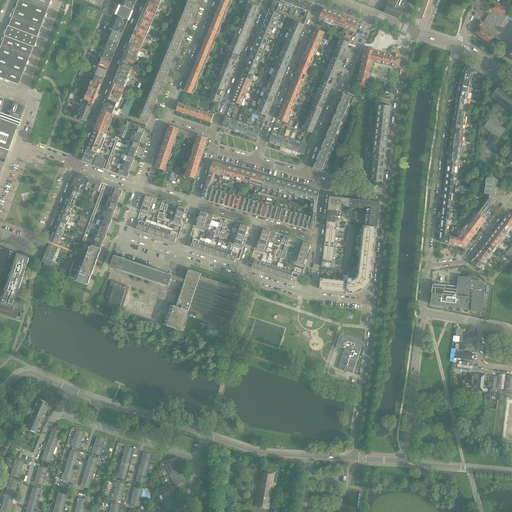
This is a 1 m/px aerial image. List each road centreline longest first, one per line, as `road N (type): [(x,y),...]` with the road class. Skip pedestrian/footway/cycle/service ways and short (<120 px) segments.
road 1 (residential): [(428,264),(441,123),(458,45)]
road 2 (residential): [(140,0),(74,162)]
road 3 (residential): [(303,174),(368,13)]
road 4 (residential): [(319,0),(253,160)]
road 5 (residential): [(415,31),(387,196)]
road 6 (residential): [(371,302),(355,459)]
road 7 (residential): [(404,460),(423,312)]
road 8 (residential): [(70,390),(206,435)]
road 9 (residential): [(214,132),(268,0)]
road 10 (residential): [(164,115),(211,0)]
